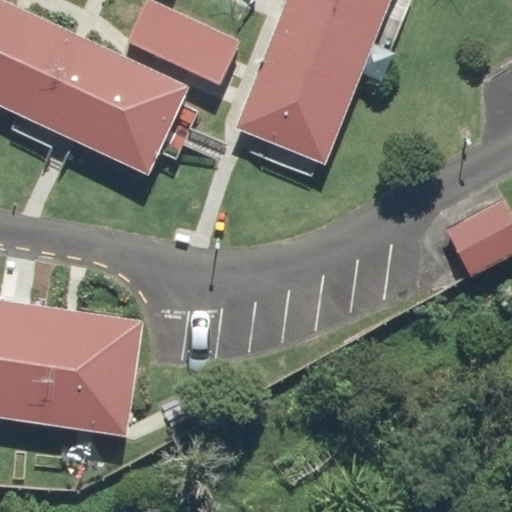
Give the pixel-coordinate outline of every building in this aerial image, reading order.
[(284,0),(232,131),(318,165),(384,0),(284,0)] [(150,2),(130,45),(219,87),(239,44),(150,2)] [(0,7),(0,112),(137,178),(178,92),(0,7)] [(511,224),(500,201),(446,228),(469,272),(511,249),(511,224)] [(131,326),(0,305),(0,420),(114,438),(131,326)]
